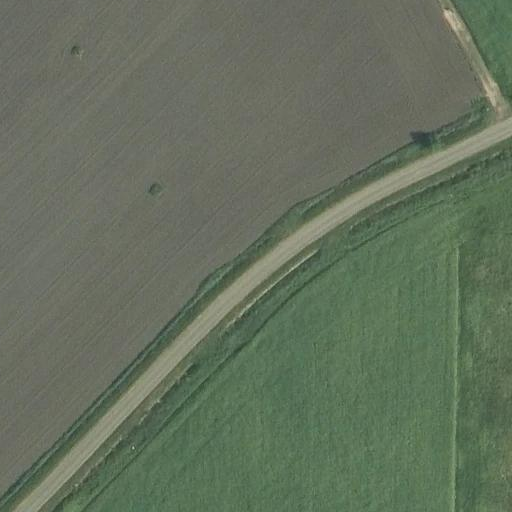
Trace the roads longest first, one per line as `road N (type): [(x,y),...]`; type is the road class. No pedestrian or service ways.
road 1 (unclassified): [(16,511),(259,275),(349,205),(511,127)]
road 2 (track): [(509,128),(443,0)]
